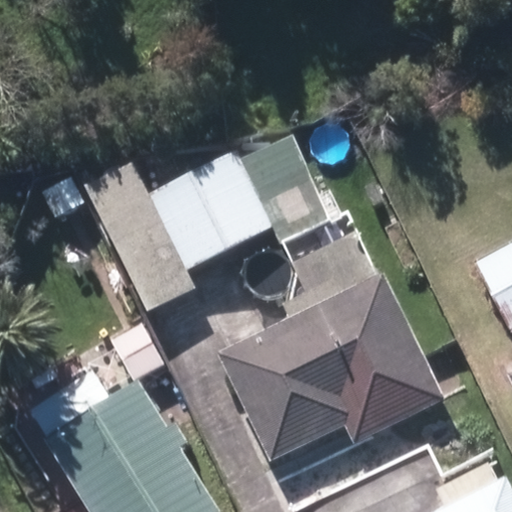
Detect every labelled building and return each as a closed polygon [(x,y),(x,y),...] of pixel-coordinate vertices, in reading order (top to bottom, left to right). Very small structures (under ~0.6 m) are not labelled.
[(159,194),(199,272),(274,233),(284,253),(333,227),(291,143),(254,163),(267,189),(251,197),(230,157),(159,194)] [(34,185),(58,224),(89,206),(66,168),(34,185)] [(90,203),(136,303),(185,282),(138,181),(90,203)] [(333,222),(343,233),(356,230),(361,218),(351,208),(338,211),(333,222)] [(219,360),(271,467),(348,430),(357,448),(444,406),(385,281),(378,284),(353,235),(314,253),(316,261),(291,272),(305,302),(283,312),(290,325),(219,360)] [(511,247),(475,266),(511,338),(511,247)] [(219,511),(182,454),(191,448),(178,430),(171,434),(138,386),(47,448),(88,511),(219,511)] [(450,511),(511,511),(511,491),(507,483),(450,511)]
